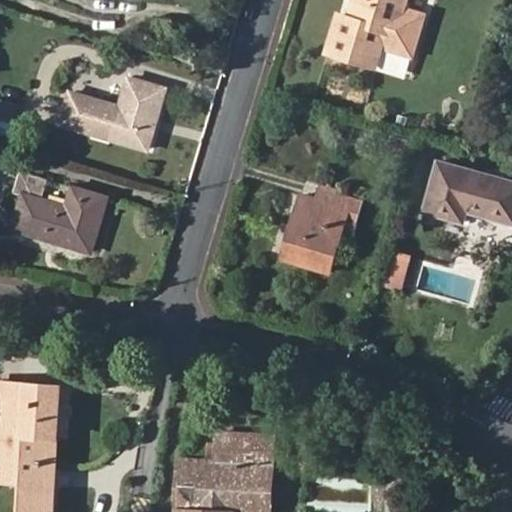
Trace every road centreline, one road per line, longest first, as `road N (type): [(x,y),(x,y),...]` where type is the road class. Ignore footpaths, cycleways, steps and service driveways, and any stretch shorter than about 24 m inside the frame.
road 1 (residential): [(178,321),(280,0)]
road 2 (residential): [(488,439),(327,363),(178,321)]
road 3 (residential): [(135,511),(178,321)]
road 4 (residential): [(178,321),(0,292)]
